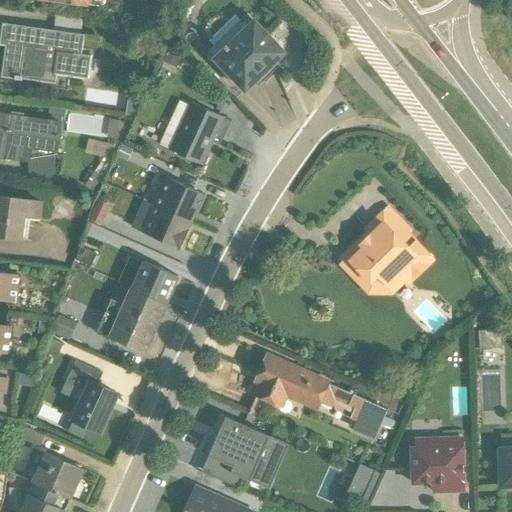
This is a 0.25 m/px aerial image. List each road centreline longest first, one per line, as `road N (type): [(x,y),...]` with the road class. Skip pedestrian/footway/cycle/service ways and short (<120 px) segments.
road 1 (residential): [(116,511),(235,249),(296,153),(334,110)]
road 2 (primary): [(348,0),(511,214)]
road 3 (primary): [(496,123),(416,23)]
road 4 (residential): [(496,123),(492,98),(468,61),(457,6)]
